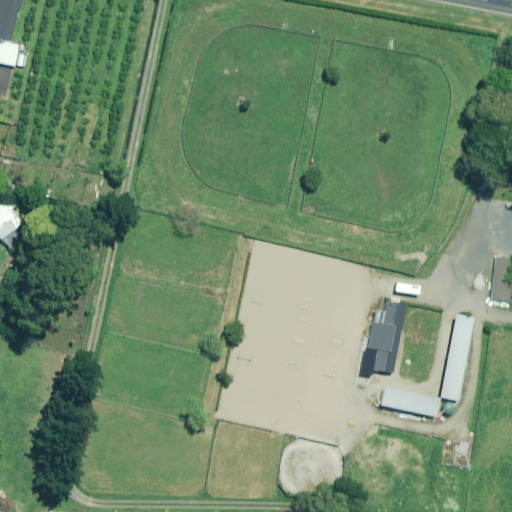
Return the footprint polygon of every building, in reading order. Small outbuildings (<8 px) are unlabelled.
[(0,0),(0,63),(16,66),(17,62),(26,64),(29,47),(13,44),(18,12),(7,10),(8,0),(0,0)] [(54,190),(36,186),(34,195),(51,199),(54,190)] [(16,213),(11,207),(0,205),(0,240),(14,232),(16,213)] [(511,259),(494,258),(490,301),(511,302),(511,259)] [(346,281),(329,278),(325,297),(316,341),(299,424),(316,427),(346,281)] [(374,371),(392,374),(401,329),(403,329),(407,306),(388,302),(384,325),(373,323),(368,348),(364,347),(358,375),(372,378),(374,371)] [(473,319),(455,316),(440,398),(457,401),(473,319)] [(438,401),(384,389),(380,406),(435,418),(438,401)] [(352,476),(356,493),(370,506),(391,511),(409,505),(421,492),(425,475),(419,455),(406,442),(388,438),(370,443),(357,457),(352,476)] [(472,469),(473,445),(457,444),(456,469),(472,469)]
